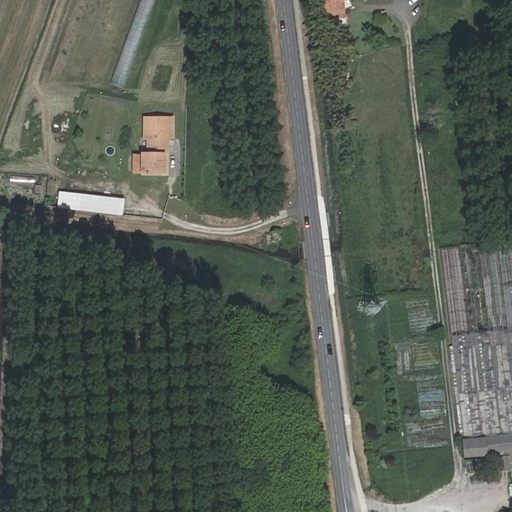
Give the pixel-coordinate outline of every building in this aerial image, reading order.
[(324,0),(327,20),(346,17),(342,0),(324,0)] [(166,167),(167,132),(173,132),(173,111),(143,111),(143,131),(147,131),(146,147),(140,147),(140,166),(166,167)] [(10,183),(34,186),(35,178),(11,175),(10,183)] [(70,193),(68,209),(106,214),(108,198),(70,193)] [(280,230),(267,231),(269,245),(282,244),(280,230)] [(511,241),(443,246),(450,347),(454,347),(462,457),(503,454),(504,470),(511,469),(511,241)]
